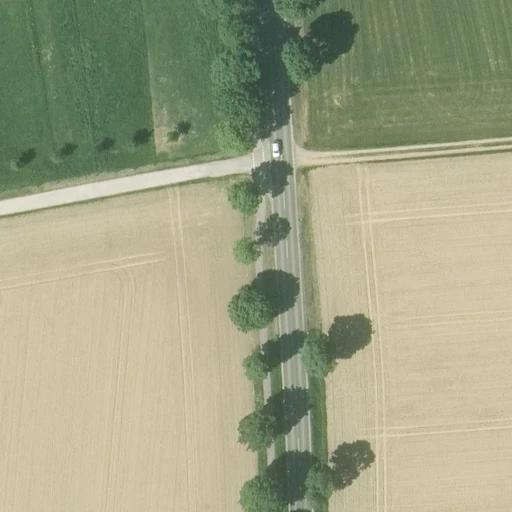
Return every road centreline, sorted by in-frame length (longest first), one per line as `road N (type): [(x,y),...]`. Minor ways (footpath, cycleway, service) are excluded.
road 1 (secondary): [(268,0),(300,511)]
road 2 (track): [(0,208),(256,162)]
road 3 (track): [(511,144),(278,162)]
